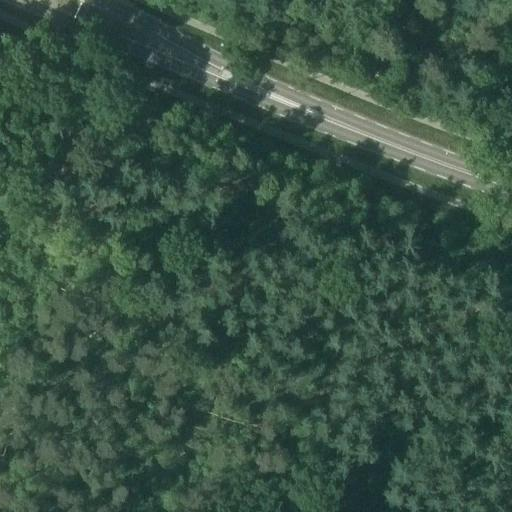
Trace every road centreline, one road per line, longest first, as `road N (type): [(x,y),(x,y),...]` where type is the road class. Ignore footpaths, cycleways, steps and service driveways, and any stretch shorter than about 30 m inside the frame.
road 1 (secondary): [(14,0),(302,112)]
road 2 (secondary): [(302,112),(97,0)]
road 3 (secondary): [(511,185),(302,112)]
